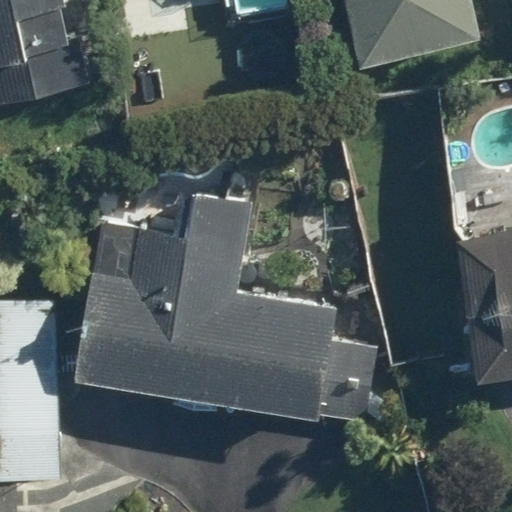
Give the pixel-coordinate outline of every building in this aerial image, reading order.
[(0,0),(0,106),(94,84),(73,0),(0,0)] [(348,0),(362,64),(439,48),(441,59),(480,51),(469,0),(348,0)] [(92,265),(73,366),(323,413),(343,304),(237,284),(253,196),(190,184),(180,238),(138,230),(130,272),(92,265)] [(511,229),(454,237),(473,378),(511,372),(511,229)] [(63,289),(0,289),(0,474),(63,475),(63,289)]
